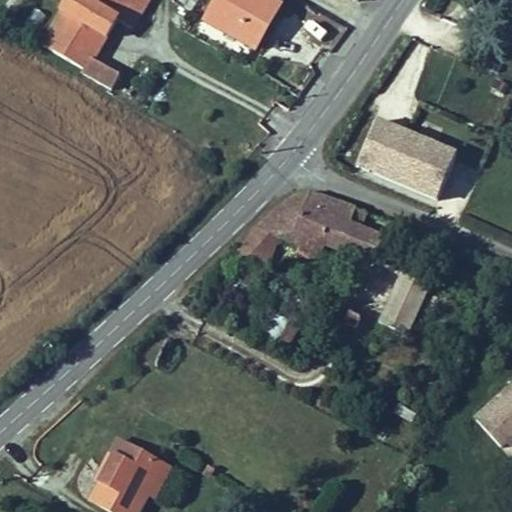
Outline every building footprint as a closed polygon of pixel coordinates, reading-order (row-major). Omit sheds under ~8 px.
[(63,0),(43,33),(84,57),(82,62),(111,78),(119,65),(92,49),(116,9),(121,0),(63,0)] [(121,0),(116,9),(133,19),(144,0),(121,0)] [(264,0),(207,0),(202,10),(249,39),(259,23),(253,19),(264,0)] [(264,0),(253,19),(259,23),(263,25),(278,0),(264,0)] [(433,192),(452,147),(375,115),(355,159),(433,192)] [(289,226),(298,229),(368,257),(369,255),(377,236),(377,234),(354,224),(341,218),(347,203),(307,189),(295,189),(286,194),(254,222),(274,230),(286,235),(289,226)] [(347,203),(341,218),(354,224),(361,208),(347,203)] [(235,243),(263,255),(274,230),(254,222),(235,243)] [(298,229),(289,226),(286,235),(294,239),(298,229)] [(383,260),(391,242),(377,236),(369,255),(383,260)] [(258,266),(263,255),(235,243),(227,253),(258,266)] [(359,320),(363,311),(353,307),(349,316),(359,320)] [(285,350),(298,326),(274,314),(261,338),(285,350)] [(511,385),(475,421),(501,447),(506,442),(511,436),(511,385)] [(106,453),(112,457),(98,481),(89,499),(113,511),(135,511),(145,494),(162,464),(114,439),(106,453)] [(106,453),(92,477),(98,481),(112,457),(106,453)] [(145,494),(151,497),(167,467),(162,464),(145,494)]
